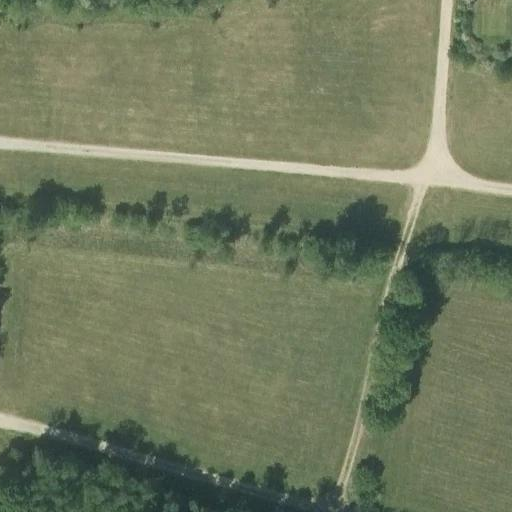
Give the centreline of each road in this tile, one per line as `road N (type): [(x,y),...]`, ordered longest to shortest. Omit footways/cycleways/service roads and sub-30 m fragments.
road 1 (track): [(445,0),(431,180),(410,211),(338,511)]
road 2 (track): [(511,189),(0,142)]
road 3 (track): [(0,418),(333,511)]
